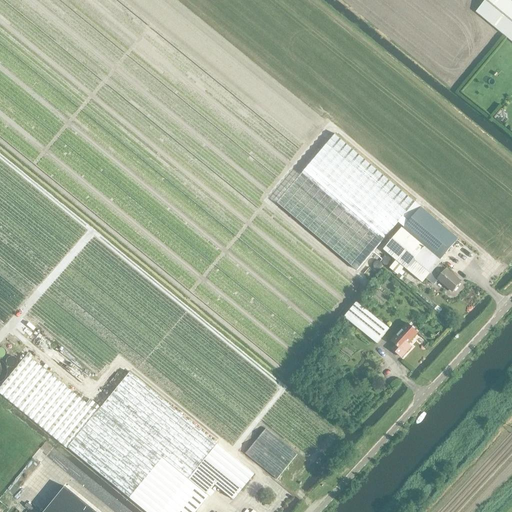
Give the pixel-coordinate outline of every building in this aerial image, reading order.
[(486,0),(476,12),(511,41),(511,2),(509,0),(486,0)] [(440,260),(459,239),(421,207),(384,250),(396,261),(404,268),(404,267),(422,282),(430,273),(431,274),(433,271),(440,277),(438,279),(452,292),(461,282),(446,269),(440,263),(442,261),(440,260)] [(398,275),(404,268),(396,261),(390,268),(398,275)] [(389,328),(356,302),(344,317),(377,343),(389,328)] [(396,345),(392,349),(401,357),(411,347),(408,344),(418,333),(407,323),(390,341),(396,345)] [(194,511),(208,496),(206,494),(214,484),(232,500),(253,474),(129,373),(100,408),(89,399),(86,403),(26,355),(0,386),(0,394),(66,448),(67,447),(145,511),(194,511)] [(94,511),(63,486),(42,511),(94,511)]
